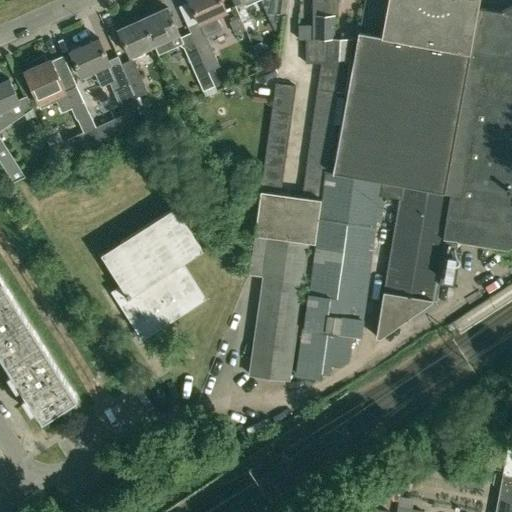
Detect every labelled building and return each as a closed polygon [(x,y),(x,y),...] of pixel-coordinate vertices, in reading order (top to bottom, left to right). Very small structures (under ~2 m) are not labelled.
[(226,10),(223,4),(221,0),(189,0),(200,23),(190,28),(192,33),(209,71),(220,66),(205,33),(220,26),(215,15),(226,10)] [(285,14),(287,0),(277,0),(275,13),(285,14)] [(388,0),(382,36),(359,31),(333,172),(327,171),(323,199),(317,242),(312,275),(298,374),(320,378),(321,370),(329,372),(330,363),(340,364),(347,359),(351,334),(360,335),(376,219),(380,220),(384,195),(399,198),(376,336),(380,336),(432,300),(437,301),(440,283),(455,285),(460,255),(455,254),(458,239),(509,248),(511,245),(511,5),(511,6),(509,7),(506,8),(503,9),(502,11),(478,7),(479,0),(388,0)] [(316,0),(317,14),(314,14),(314,26),(306,26),(306,63),(321,63),(321,64),(328,64),(328,39),(336,39),(336,38),(334,38),(334,15),(327,15),(327,3),(327,0),(316,0)] [(327,0),(327,3),(327,15),(334,15),(334,14),(338,14),(338,0),(327,0)] [(168,7),(143,18),(155,43),(159,53),(182,43),(206,95),(217,90),(209,71),(192,33),(181,38),(168,7)] [(241,17),(230,22),(236,35),(247,30),(241,17)] [(143,18),(118,29),(130,55),(155,43),(143,18)] [(282,35),(284,23),(269,21),(274,31),(282,35)] [(109,60),(107,56),(99,38),(70,51),(81,76),(94,71),(101,86),(110,82),(120,103),(122,103),(127,114),(96,128),(102,142),(148,121),(137,98),(131,84),(121,63),(118,56),(109,60)] [(328,39),(328,64),(342,64),(342,63),(350,63),(351,38),(336,38),(336,39),(328,39)] [(261,41),(252,45),(257,56),(266,52),(261,41)] [(131,84),(137,98),(149,92),(134,58),(121,63),(131,84)] [(60,78),(60,77),(52,59),(24,72),(40,106),(54,99),(60,112),(73,106),(84,131),(64,140),(57,126),(43,132),(57,162),(102,142),(96,128),(72,73),(60,78)] [(0,82),(0,160),(14,182),(27,176),(0,134),(0,130),(10,123),(4,109),(20,102),(25,113),(28,120),(36,116),(32,108),(26,95),(18,98),(17,96),(9,78),(0,82)] [(276,82),(274,94),(294,97),(296,85),(276,82)] [(317,89),(316,101),(336,104),(338,92),(337,92),(317,89)] [(274,94),(273,106),(292,109),(294,97),(274,94)] [(316,101),(314,113),(335,115),(336,104),(316,101)] [(273,106),(271,118),(291,121),(292,109),(273,106)] [(314,113),(313,124),(333,127),(335,115),(314,113)] [(271,118),(269,129),(289,132),(291,121),(271,118)] [(313,124),(311,136),(331,139),(333,127),(313,124)] [(269,129),(268,141),(288,144),(289,132),(269,129)] [(311,136),(310,147),(330,150),(331,139),(311,136)] [(268,141),(266,153),(286,156),(288,144),(268,141)] [(310,147),(308,159),(328,162),(330,150),(310,147)] [(266,153),(265,165),(284,167),(286,156),(266,153)] [(308,159),(306,171),(326,174),(328,162),(308,159)] [(265,165),(263,176),(283,179),(284,167),(265,165)] [(306,171),(305,182),(325,185),(326,174),(306,171)] [(263,176),(262,188),(281,191),(283,179),(263,176)] [(305,182),(303,194),(323,197),(325,185),(305,182)] [(317,242),(323,199),(261,190),(255,234),(317,242)] [(205,298),(194,282),(182,262),(202,249),(175,206),(102,252),(121,284),(111,291),(140,335),(179,311),(181,314),(205,298)] [(317,242),(255,234),(249,274),(263,276),(249,374),(289,379),(304,274),(312,275),(317,242)] [(5,285),(0,288),(0,355),(6,364),(42,342),(5,285)] [(42,342),(6,364),(42,421),(78,398),(42,342)] [(511,511),(511,445),(508,445),(505,462),(505,464),(505,465),(495,511),(511,511)] [(126,466),(117,472),(129,492),(138,486),(126,466)] [(117,472),(107,478),(119,498),(129,492),(117,472)] [(107,478),(98,484),(110,504),(119,498),(107,478)] [(98,484),(88,490),(101,510),(110,504),(98,484)] [(88,490),(79,496),(88,511),(96,511),(101,510),(88,490)] [(88,511),(79,496),(69,502),(75,511),(88,511)]
